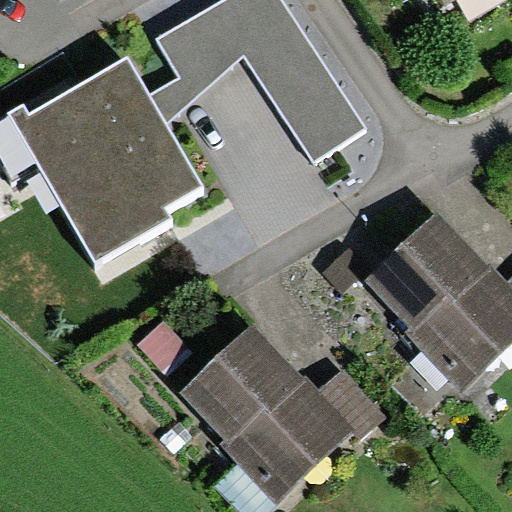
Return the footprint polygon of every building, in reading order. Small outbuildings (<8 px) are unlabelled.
[(143,99),(165,135),(243,58),(313,169),(368,134),(281,0),(233,0),(155,42),(179,79),(143,99)] [(143,99),(126,69),(30,125),(24,113),(12,120),(99,267),(169,227),(161,213),(198,192),(165,135),(143,99)] [(0,223),(15,215),(0,186),(0,223)] [(439,222),(369,290),(408,329),(402,335),(462,395),(511,346),(511,296),(503,288),(439,222)] [(511,279),(503,288),(511,296),(511,279)] [(165,326),(139,349),(167,380),(193,356),(165,326)] [(255,332),(183,402),(224,446),(220,450),(275,508),(352,435),(318,399),(255,332)] [(346,374),(318,399),(352,435),(362,446),(390,421),(346,374)]
